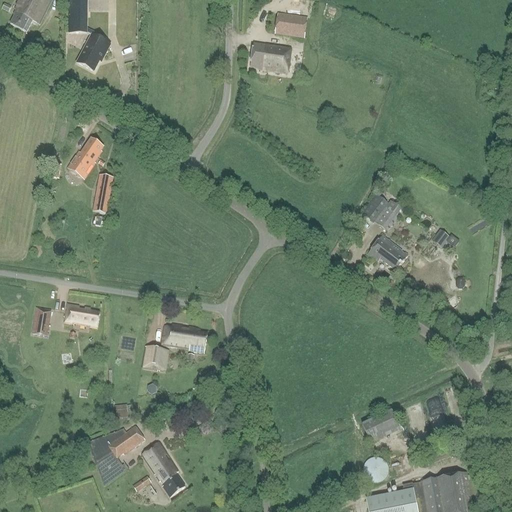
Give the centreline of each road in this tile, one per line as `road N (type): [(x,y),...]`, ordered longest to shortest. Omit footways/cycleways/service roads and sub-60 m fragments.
road 1 (tertiary): [(474,375),(457,355),(271,231)]
road 2 (unclassified): [(228,310),(0,272)]
road 3 (unclassified): [(474,375),(491,341),(511,156)]
road 4 (tertiary): [(185,171),(0,46)]
road 5 (unclassified): [(265,511),(228,310)]
road 6 (unclassified): [(185,171),(226,98),(228,0)]
road 7 (tertiary): [(503,511),(474,375)]
